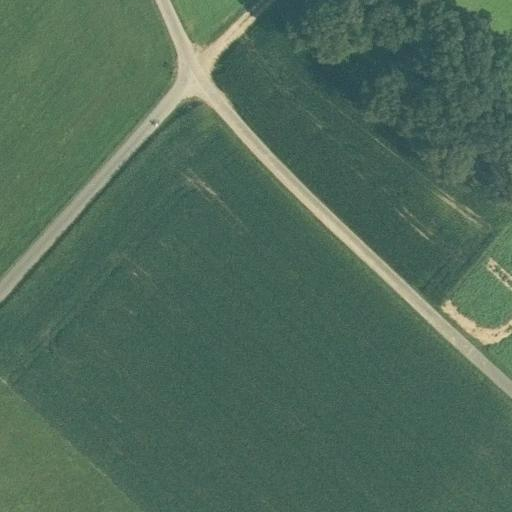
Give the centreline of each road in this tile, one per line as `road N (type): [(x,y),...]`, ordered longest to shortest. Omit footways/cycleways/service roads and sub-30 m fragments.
road 1 (unclassified): [(511,372),(296,177),(201,72)]
road 2 (unclassified): [(0,290),(201,72)]
